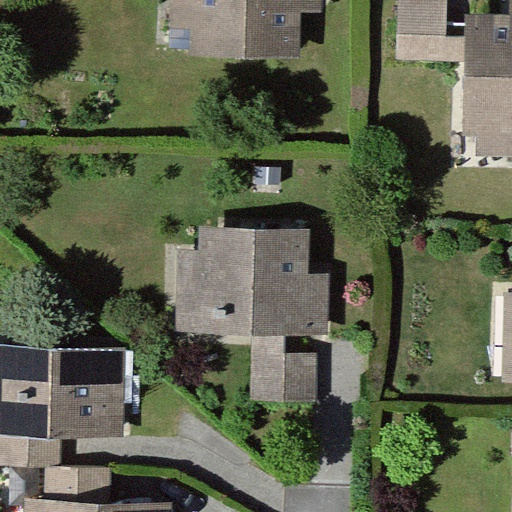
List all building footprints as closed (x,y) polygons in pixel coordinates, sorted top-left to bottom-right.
[(171,0),(171,25),(189,26),(188,50),(296,55),(299,6),(322,7),(322,0),(171,0)] [(511,0),(507,0),(507,11),(465,9),(460,130),(476,131),(476,152),(511,153),(511,0)] [(313,223),(201,222),(201,248),(179,248),(178,326),(255,327),(254,397),(319,398),(320,347),(289,347),(289,331),(329,331),(330,267),(312,267),(313,223)] [(511,284),(506,285),(503,379),(511,379),(511,284)] [(128,343),(0,338),(0,427),(125,432),(128,343)] [(173,511),(174,497),(25,492),(24,511),(173,511)]
